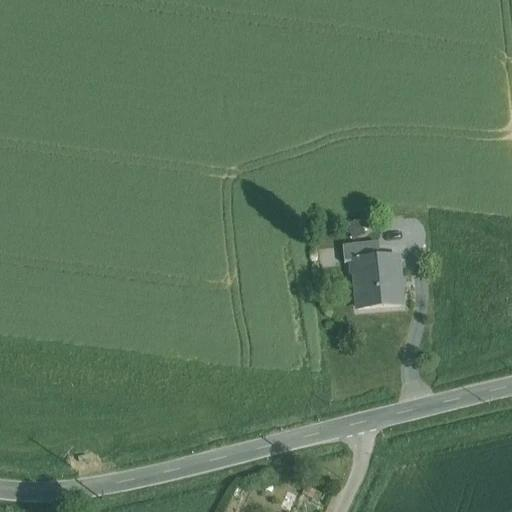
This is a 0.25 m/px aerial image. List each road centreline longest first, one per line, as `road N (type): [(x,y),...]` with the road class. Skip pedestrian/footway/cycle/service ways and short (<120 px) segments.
road 1 (secondary): [(367,422),(135,479),(46,493),(0,491)]
road 2 (secondary): [(511,386),(367,422)]
